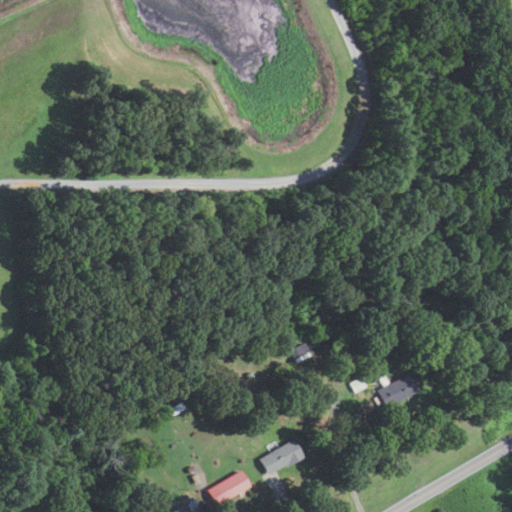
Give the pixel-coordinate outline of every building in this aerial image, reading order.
[(376,301),(391,290),(408,312),(394,323),(376,301)] [(366,329),(381,319),(374,308),(359,318),(366,329)] [(341,345),(335,335),(344,329),(350,340),(341,345)] [(292,362),(306,354),(299,341),(285,349),(292,362)] [(417,386),(407,369),(374,389),(384,406),(417,386)] [(346,382),(357,377),(362,385),(350,391),(346,382)] [(167,415),(164,408),(177,401),(181,408),(167,415)] [(254,458),(263,474),(297,454),(287,438),(254,458)] [(201,489),(210,505),(244,485),(235,469),(201,489)] [(164,511),(179,503),(184,511),(164,511)]
